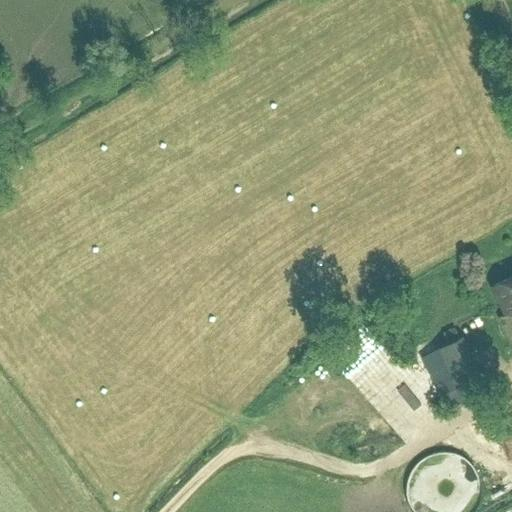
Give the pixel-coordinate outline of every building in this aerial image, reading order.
[(511,275),(491,285),(504,314),(498,316),(511,345),(511,275)] [(456,390),(481,378),(459,337),(435,348),(456,390)] [(495,475),(511,466),(511,448),(502,427),(478,438),(495,475)] [(396,468),(409,462),(404,450),(391,456),(396,468)] [(442,497),(434,462),(416,466),(426,511),(469,511),(477,510),(473,491),(442,497)]
